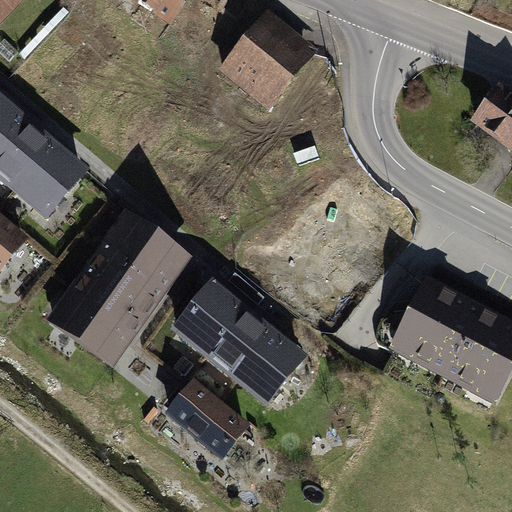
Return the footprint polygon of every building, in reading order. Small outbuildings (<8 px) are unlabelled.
[(0,0),(0,16),(15,0),(0,0)] [(134,0),(169,24),(185,0),(134,0)] [(261,28),(225,74),(267,108),(304,63),(261,28)] [(493,102),(477,123),(511,150),(511,102),(500,93),(498,96),(492,92),(487,98),(493,102)] [(0,154),(25,125),(0,104),(0,154)] [(53,150),(25,125),(0,154),(0,175),(18,191),(53,150)] [(82,174),(53,150),(18,191),(47,215),(82,174)] [(184,261),(127,221),(54,323),(112,363),(184,261)] [(0,269),(23,243),(0,222),(0,269)] [(236,274),(229,282),(258,306),(264,299),(236,274)] [(511,370),(511,329),(428,286),(395,348),(496,400),(511,370)] [(242,313),(212,290),(179,331),(208,355),(242,313)] [(271,337),(242,313),(208,355),(238,378),(271,337)] [(300,360),(271,337),(238,378),(267,402),(300,360)] [(245,429),(195,388),(172,416),(222,458),(245,429)]
